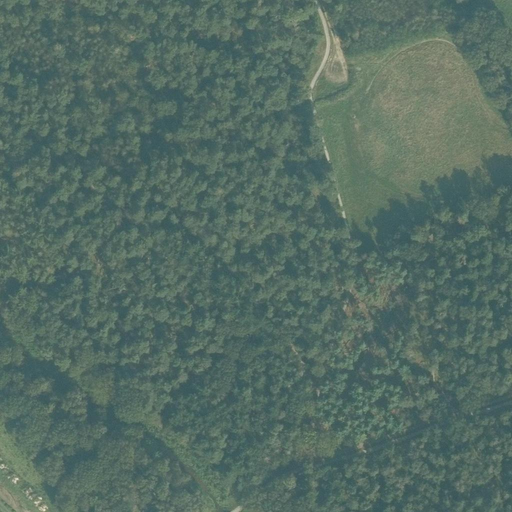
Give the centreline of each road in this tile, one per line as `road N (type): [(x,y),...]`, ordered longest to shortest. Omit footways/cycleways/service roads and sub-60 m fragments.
road 1 (track): [(313,0),(325,65),(48,158)]
road 2 (track): [(300,452),(511,401)]
